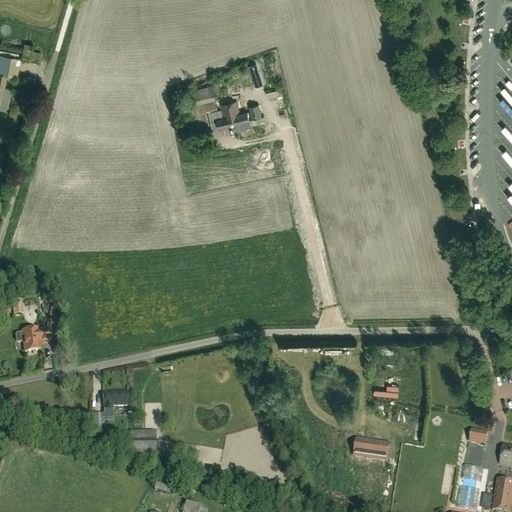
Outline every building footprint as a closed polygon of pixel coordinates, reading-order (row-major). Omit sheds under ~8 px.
[(0,110),(7,111),(11,90),(4,89),(7,76),(17,78),(20,60),(38,63),(40,52),(30,51),(28,56),(0,51),(0,110)] [(243,60),(233,64),(237,75),(247,72),(243,60)] [(256,64),(249,66),(255,86),(262,84),(256,64)] [(278,77),(268,80),(270,92),(267,93),(272,100),(282,98),(278,77)] [(181,107),(183,117),(190,116),(192,128),(206,126),(206,124),(207,123),(205,112),(217,110),(212,86),(211,82),(191,86),(192,90),(193,90),(194,98),(190,99),(191,105),(181,107)] [(212,84),(216,99),(221,98),(218,83),(212,84)] [(259,105),(249,107),(247,99),(242,100),(244,112),(249,111),(251,120),(262,118),(259,105)] [(215,112),(216,120),(218,128),(235,125),(235,128),(239,127),(238,124),(249,121),(247,113),(240,115),(236,102),(221,105),(224,118),(222,118),(221,111),(215,112)] [(207,137),(206,130),(189,133),(190,139),(207,137)] [(11,302),(13,316),(23,315),(21,301),(11,302)] [(23,335),(26,354),(41,351),(38,332),(23,335)] [(511,366),(500,368),(503,390),(511,389),(511,380),(511,379),(511,378),(511,366)] [(127,393),(103,393),(103,407),(103,410),(113,410),(113,407),(128,407),(127,393)] [(101,435),(102,414),(94,414),(93,438),(98,438),(98,435),(101,435)] [(470,443),(485,445),(487,434),(472,431),(470,443)] [(153,433),(128,433),(128,451),(154,451),(153,433)] [(353,457),(388,462),(390,444),(356,439),(353,457)] [(511,446),(504,445),(500,465),(511,466),(511,446)] [(154,491),(170,495),(174,483),(157,478),(154,491)] [(496,511),(510,511),(511,502),(511,482),(497,480),(492,511),(496,511)] [(182,511),(207,511),(200,510),(201,507),(193,504),(186,502),(182,511)]
